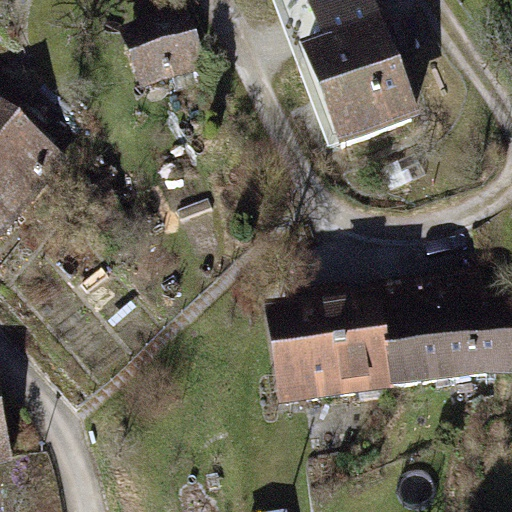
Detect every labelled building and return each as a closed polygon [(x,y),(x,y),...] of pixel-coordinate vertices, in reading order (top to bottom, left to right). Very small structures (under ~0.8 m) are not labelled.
[(324,65),(361,154),(438,122),(387,0),(350,0),(324,11),(343,57),(324,65)] [(194,11),(127,36),(150,96),(216,71),(194,11)] [(0,251),(70,160),(0,107),(0,251)] [(479,291),(271,329),(287,415),(494,377),(479,291)] [(0,477),(23,473),(3,375),(0,375),(0,477)]
